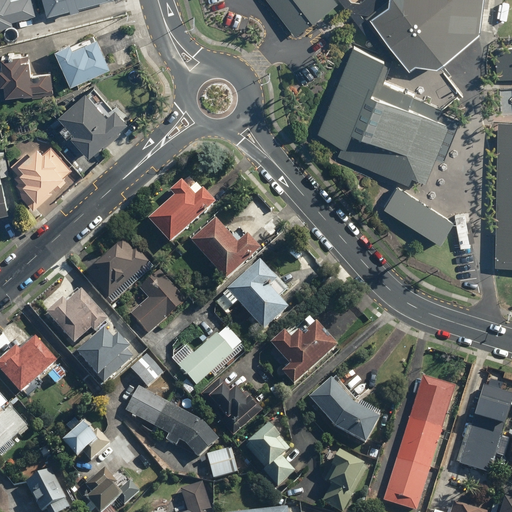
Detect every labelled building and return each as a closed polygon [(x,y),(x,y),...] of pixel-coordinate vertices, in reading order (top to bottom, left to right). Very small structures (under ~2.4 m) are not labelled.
[(0,0),(0,27),(10,24),(9,20),(32,14),(28,0),(0,0)] [(35,0),(41,22),(119,0),(35,0)] [(263,0),(289,35),(333,0),(263,0)] [(476,32),(479,0),(383,0),(384,0),(363,17),(407,66),(413,61),(437,64),(476,32)] [(66,43),(50,50),(68,87),(106,69),(92,39),(69,49),(66,43)] [(409,176),(423,181),(433,158),(441,161),(458,120),(439,112),(440,109),(411,97),(413,94),(380,81),(389,62),(351,46),(315,132),(326,137),(338,142),(341,143),(336,155),(407,182),(409,176)] [(511,50),(497,52),(498,81),(511,79),(511,50)] [(0,98),(52,89),(49,72),(31,75),(28,59),(17,61),(16,54),(0,56),(0,98)] [(85,95),(82,91),(54,117),(70,134),(62,141),(80,160),(122,122),(91,89),(85,95)] [(511,89),(497,90),(497,119),(511,118),(511,89)] [(511,125),(497,126),(495,261),(511,261),(511,125)] [(32,209),(73,171),(48,145),(39,154),(31,145),(8,167),(15,174),(11,177),(16,182),(11,187),(32,209)] [(167,246),(212,206),(190,182),(183,188),(180,184),(167,196),(171,200),(145,223),(167,246)] [(435,244),(450,221),(394,184),(393,186),(379,207),(435,244)] [(211,221),(186,244),(223,285),(257,254),(243,239),(234,247),(211,221)] [(131,251),(120,240),(82,276),(106,302),(147,264),(133,249),(131,251)] [(271,273),(268,275),(257,263),(215,302),(227,316),(236,307),(263,336),(287,313),(276,300),(287,290),(271,273)] [(185,302),(158,271),(134,291),(144,302),(126,317),(144,337),(185,302)] [(59,303),(41,317),(69,351),(86,337),(88,340),(107,324),(78,290),(60,305),(59,303)] [(306,322),(294,333),(292,330),(284,337),(281,334),(266,346),(287,367),(279,376),(291,387),(334,351),(313,326),(311,327),(306,322)] [(113,339),(106,330),(78,354),(103,383),(130,361),(121,351),(127,346),(118,334),(113,339)] [(177,369),(185,378),(179,384),(188,394),(194,389),(232,356),(215,336),(177,369)] [(11,350),(0,359),(0,381),(16,401),(44,376),(54,388),(65,378),(31,339),(14,353),(11,350)] [(166,374),(148,354),(128,371),(146,391),(166,374)] [(416,511),(454,388),(421,378),(383,503),(412,511),(416,511)] [(219,379),(199,397),(223,422),(219,425),(231,438),(260,410),(249,398),(243,404),(231,392),(219,379)] [(350,407),(327,383),(306,403),(332,430),(360,446),(374,421),(350,407)] [(201,423),(128,385),(114,409),(166,438),(163,443),(174,448),(177,443),(183,446),(195,461),(217,443),(201,423)] [(510,399),(481,389),(454,470),(483,480),(510,399)] [(0,461),(15,448),(11,444),(18,437),(21,440),(31,431),(11,410),(4,416),(0,411),(0,408),(4,405),(0,401),(0,461)] [(67,435),(57,445),(73,461),(78,456),(87,465),(110,442),(85,416),(77,424),(71,417),(60,428),(67,435)] [(267,427),(243,447),(260,468),(258,470),(275,491),(294,475),(281,459),(288,453),(267,427)] [(508,439),(500,437),(493,456),(501,459),(508,439)] [(232,450),(204,457),(210,481),(238,473),(232,450)] [(344,511),(366,468),(329,450),(316,476),(323,480),(321,483),(329,487),(320,504),(335,511),(344,511)] [(117,482),(103,468),(83,486),(90,494),(81,502),(90,511),(116,511),(138,492),(128,481),(117,492),(112,487),(117,482)] [(48,470),(25,482),(39,511),(45,511),(65,503),(48,470)] [(206,511),(209,511),(200,483),(178,490),(185,511),(164,511),(163,509),(154,511),(206,511)] [(511,511),(511,497),(508,506),(497,503),(494,511),(511,511)] [(484,511),(452,503),(449,511),(427,511),(425,511),(424,511),(484,511)]
